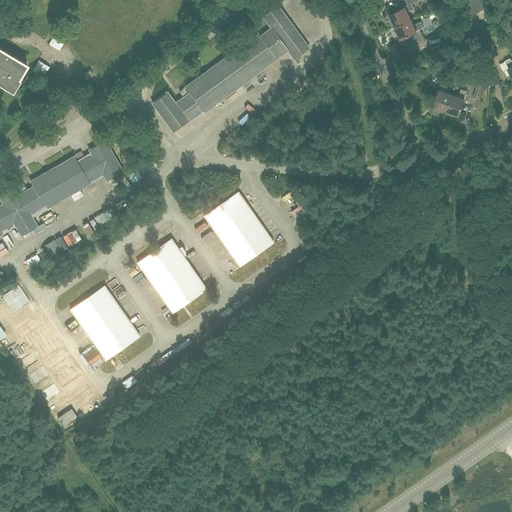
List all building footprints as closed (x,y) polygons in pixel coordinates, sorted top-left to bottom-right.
[(405,5),(388,13),(394,26),(410,18),(408,12),(415,8),(412,3),(417,0),(405,0),(408,4),(405,5)] [(444,4),(447,12),(453,9),(449,2),(444,4)] [(184,86),(188,92),(175,102),(167,91),(151,102),(173,131),(187,120),(188,122),(276,58),(275,57),(287,49),(293,58),(308,47),(277,4),(262,15),(270,27),(259,35),(255,30),(249,34),(251,37),(184,86)] [(410,18),(394,26),(399,38),(416,30),(423,26),(420,21),(413,24),(410,18)] [(506,19),(501,23),(505,31),(511,28),(506,19)] [(450,42),(435,48),(437,54),(452,48),(450,42)] [(0,83),(12,91),(20,79),(18,77),(22,70),(26,63),(12,55),(10,57),(6,54),(7,52),(8,51),(4,49),(3,49),(0,47),(0,83)] [(441,58),(429,60),(430,67),(442,65),(441,58)] [(500,81),(492,67),(484,72),(492,86),(500,81)] [(92,74),(89,69),(81,74),(84,79),(92,74)] [(485,80),(478,78),(473,95),(480,97),(485,80)] [(442,81),(439,89),(439,88),(433,105),(445,110),(451,93),(445,91),(448,83),(442,81)] [(458,95),(451,93),(445,110),(458,114),(464,98),(467,90),(461,88),(458,95)] [(0,232),(1,232),(15,224),(20,234),(37,225),(31,215),(32,214),(33,217),(33,216),(36,222),(38,221),(35,215),(36,215),(34,213),(89,182),(89,181),(103,173),(106,179),(123,170),(105,138),(88,147),(90,151),(76,159),(73,154),(29,179),(32,184),(18,192),(14,185),(0,193),(0,197),(2,201),(0,202),(0,232)] [(141,175),(135,164),(126,169),(132,180),(141,175)] [(204,215),(239,265),(273,241),(238,191),(204,215)] [(166,241),(137,261),(172,312),(201,292),(201,293),(205,291),(204,290),(206,288),(171,238),(170,238),(169,237),(165,239),(166,241)] [(104,285),(70,308),(105,359),(139,335),(104,285)]
